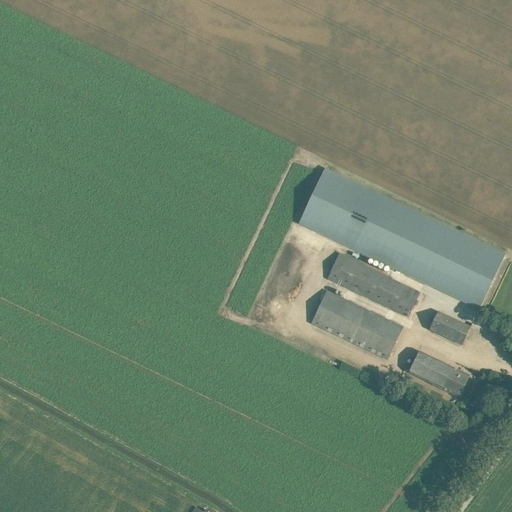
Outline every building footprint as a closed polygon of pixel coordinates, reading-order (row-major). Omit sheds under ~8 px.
[(328,160),(302,216),(482,300),(508,244),(328,160)] [(327,280),(408,318),(420,291),(340,253),(327,280)] [(387,361),(403,327),(327,291),(311,324),(387,361)] [(473,318),(442,304),(430,330),(461,345),(473,318)] [(469,376),(419,352),(409,373),(459,397),(469,376)]
